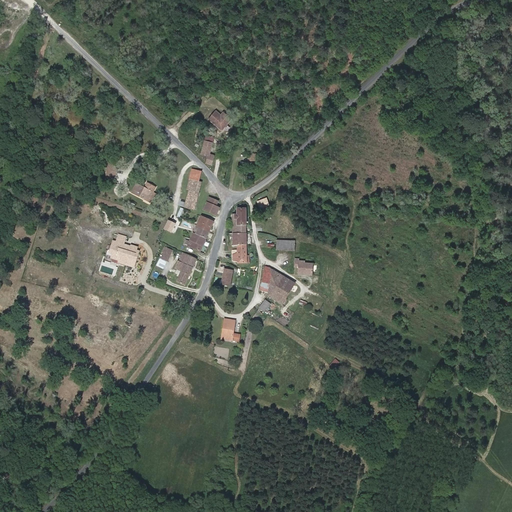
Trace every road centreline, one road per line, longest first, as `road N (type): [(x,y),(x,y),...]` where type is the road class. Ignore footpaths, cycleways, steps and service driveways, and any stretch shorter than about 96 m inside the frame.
road 1 (unclassified): [(41,511),(126,410),(202,292),(230,199)]
road 2 (residential): [(493,0),(454,14),(243,194)]
road 3 (unclassified): [(230,199),(39,10)]
road 4 (residential): [(243,194),(260,253),(303,287),(284,312)]
